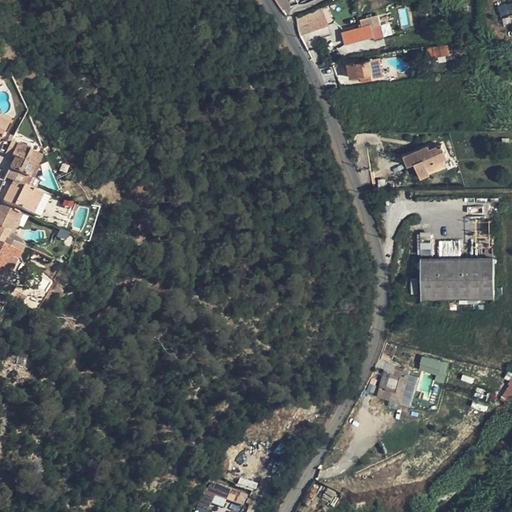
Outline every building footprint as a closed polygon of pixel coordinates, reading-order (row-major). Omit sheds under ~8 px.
[(511,3),(499,6),(500,15),(511,12),(511,3)] [(298,35),(299,37),(316,30),(314,22),(311,23),(310,20),(322,15),(319,8),(295,19),(298,35)] [(372,35),(369,26),(342,33),(345,43),(372,35)] [(448,45),(434,47),(434,54),(435,56),(449,55),(448,45)] [(366,60),(347,64),(348,69),(350,78),(360,77),(361,80),(382,77),(379,58),(366,60)] [(333,66),(321,68),(326,91),(341,89),(333,66)] [(9,122),(0,117),(0,121),(7,125),(9,122)] [(4,154),(10,157),(16,146),(10,143),(4,154)] [(23,177),(28,179),(33,167),(35,168),(38,159),(27,154),(28,152),(16,146),(10,157),(14,159),(9,170),(23,177)] [(429,171),(445,164),(444,160),(448,158),(443,146),(431,151),(429,147),(404,158),(409,166),(415,164),(421,178),(430,174),(429,171)] [(446,166),(445,164),(429,171),(430,174),(446,166)] [(373,186),(371,169),(359,171),(364,187),(373,186)] [(5,177),(20,186),(23,177),(9,170),(5,177)] [(37,184),(28,179),(23,177),(20,186),(18,190),(10,186),(3,201),(32,215),(41,196),(33,192),(37,184)] [(62,206),(72,208),(73,202),(64,199),(62,206)] [(0,236),(6,239),(17,215),(0,206),(0,236)] [(418,255),(432,255),(432,233),(418,233),(418,255)] [(12,259),(15,251),(3,246),(6,239),(0,236),(0,276),(1,277),(2,274),(8,277),(6,283),(19,289),(29,268),(16,261),(12,259)] [(440,242),(441,254),(461,252),(460,240),(440,242)] [(494,258),(422,260),(422,298),(495,297),(494,258)] [(12,302),(21,307),(26,299),(17,294),(13,300),(12,302)] [(395,346),(383,342),(381,352),(386,353),(387,349),(393,351),(395,346)] [(435,381),(444,383),(449,362),(421,357),(419,370),(436,374),(435,381)] [(385,368),(379,389),(385,390),(389,373),(390,369),(385,368)] [(377,398),(388,400),(390,393),(396,394),(402,376),(389,373),(385,390),(379,389),(377,398)] [(408,374),(402,373),(402,376),(396,394),(402,396),(408,374)] [(511,376),(500,397),(510,403),(511,398),(511,376)] [(366,384),(356,403),(369,407),(373,397),(372,396),(374,391),(373,390),(374,387),(366,384)] [(402,396),(396,394),(390,393),(388,400),(400,403),(402,396)] [(439,422),(437,416),(432,415),(427,418),(429,424),(434,425),(439,422)] [(208,511),(210,503),(226,506),(230,486),(204,481),(197,511),(208,511)]
